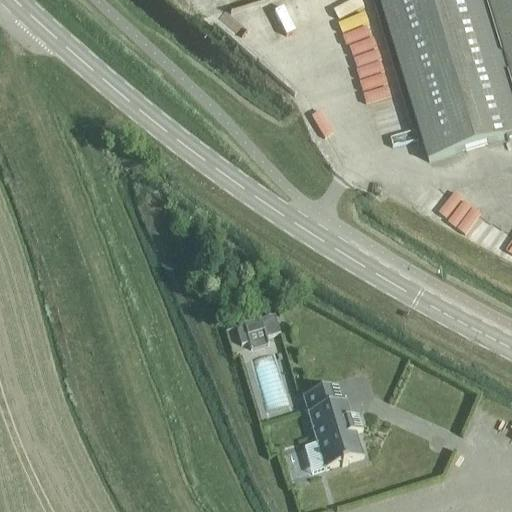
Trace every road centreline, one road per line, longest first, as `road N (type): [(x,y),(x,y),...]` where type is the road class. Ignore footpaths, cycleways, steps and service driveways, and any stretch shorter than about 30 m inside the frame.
road 1 (secondary): [(511,344),(418,300),(287,222),(164,134),(10,0)]
road 2 (track): [(27,15),(13,60),(14,109),(135,453),(164,511)]
